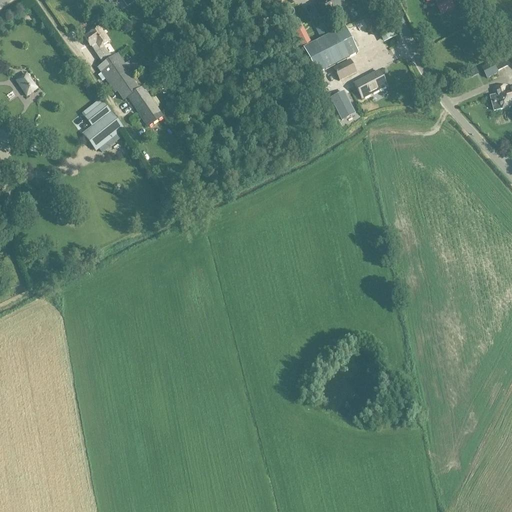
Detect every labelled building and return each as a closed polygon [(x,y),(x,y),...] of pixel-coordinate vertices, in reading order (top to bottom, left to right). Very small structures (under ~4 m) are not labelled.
[(165,0),(152,0),(160,10),(168,4),(165,0)] [(340,0),(325,0),(317,4),(324,18),(344,8),(340,0)] [(426,0),(428,3),(433,0),(434,0),(438,6),(437,6),(441,15),(455,8),(451,0),(450,0),(426,0)] [(166,9),(162,12),(166,18),(171,16),(166,9)] [(154,12),(149,15),(153,22),(158,19),(154,12)] [(323,25),(316,29),(319,36),(327,32),(323,25)] [(301,47),(303,47),(308,44),(298,27),(291,29),(301,47)] [(103,64),(112,58),(106,53),(102,47),(109,42),(100,28),(84,38),(90,47),(91,47),(103,64)] [(344,28),(320,41),(333,67),(357,54),(344,28)] [(386,38),(393,35),(390,28),(383,31),(386,38)] [(213,53),(196,64),(202,73),(219,62),(213,53)] [(112,58),(103,64),(97,68),(115,95),(117,93),(123,102),(127,99),(147,129),(163,118),(142,87),(137,78),(135,79),(117,54),(112,58)] [(349,61),(333,69),(339,82),(356,74),(349,61)] [(485,76),(497,70),(493,62),(481,68),(485,76)] [(332,66),(316,74),(343,128),(359,120),(339,82),(333,69),(332,66)] [(378,72),(354,85),(362,100),(386,87),(378,72)] [(36,90),(26,75),(16,82),(26,97),(36,90)] [(510,108),(509,107),(511,106),(511,89),(508,90),(507,87),(494,91),(495,97),(491,98),(495,111),(502,109),(503,110),(510,108)] [(103,103),(103,104),(93,112),(100,121),(97,123),(96,122),(94,123),(95,125),(91,128),(85,133),(98,150),(102,154),(118,141),(127,134),(124,130),(103,103)] [(170,105),(169,108),(167,110),(172,112),(174,113),(177,108),(176,108),(171,105),(170,105)] [(0,201),(6,218),(16,214),(7,188),(0,190),(0,201)]
